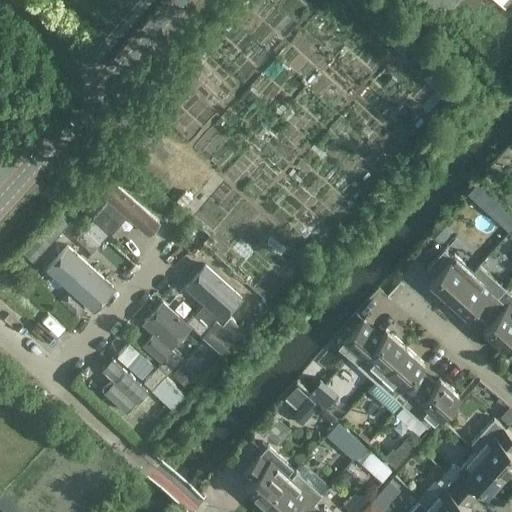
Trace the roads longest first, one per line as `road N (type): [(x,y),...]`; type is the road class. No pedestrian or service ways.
road 1 (tertiary): [(0,204),(182,0)]
road 2 (residential): [(0,328),(49,373),(171,242)]
road 3 (residential): [(511,396),(400,292)]
